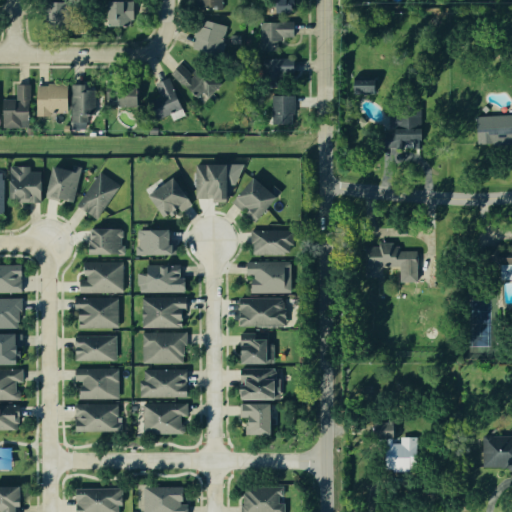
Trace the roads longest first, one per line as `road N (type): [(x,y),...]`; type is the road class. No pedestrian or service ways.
road 1 (residential): [(324,511),(321,0)]
road 2 (residential): [(212,511),(212,231)]
road 3 (residential): [(324,460),(48,456)]
road 4 (residential): [(45,241),(48,511)]
road 5 (residential): [(511,194),(322,182)]
road 6 (residential): [(0,52),(138,50),(163,38)]
